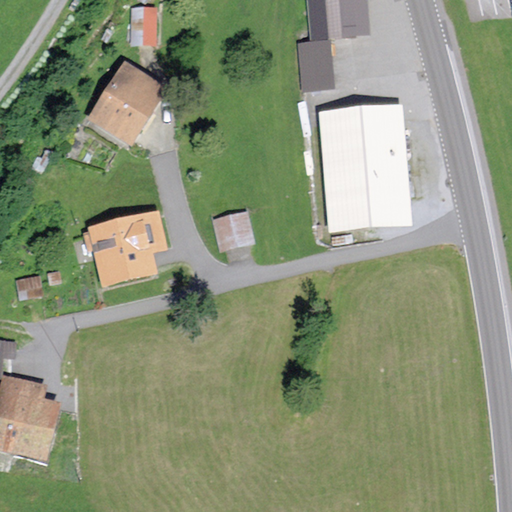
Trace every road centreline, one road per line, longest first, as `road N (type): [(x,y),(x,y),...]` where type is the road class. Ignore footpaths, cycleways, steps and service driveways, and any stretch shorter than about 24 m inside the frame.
road 1 (residential): [(53,354),(65,324),(477,228)]
road 2 (secondary): [(477,228),(511,511)]
road 3 (secondary): [(422,0),(477,228)]
